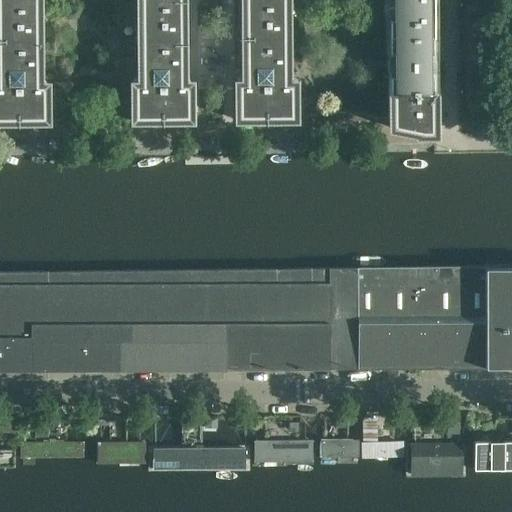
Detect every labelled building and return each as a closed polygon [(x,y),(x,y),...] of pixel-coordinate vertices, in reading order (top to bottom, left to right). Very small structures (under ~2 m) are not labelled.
[(0,0),(0,41),(38,41),(37,0),(0,0)] [(177,8),(176,0),(137,0),(138,41),(182,40),(182,8),(177,8)] [(286,39),(285,0),(241,0),(242,25),(241,25),(241,26),(240,28),(239,30),(239,33),(238,35),(238,37),(238,40),(286,39)] [(387,0),(387,9),(432,9),(431,0),(387,0)] [(432,92),(432,58),(427,58),(427,37),(432,36),(432,9),(387,9),(388,128),(405,131),(406,131),(406,132),(406,133),(407,134),(409,134),(433,134),(432,92)] [(286,82),(286,39),(238,40),(239,42),(239,44),(240,46),(241,48),(242,67),(242,82),(240,82),(235,82),(235,120),(253,120),(254,120),(257,121),(260,122),(263,123),(265,123),(268,122),(270,122),(272,121),(275,120),(276,120),(294,119),(293,82),(286,82)] [(182,82),(182,67),(182,40),(138,41),(138,83),(131,83),(131,121),(149,121),(150,121),(152,122),(155,123),(157,123),(160,124),(164,123),(166,123),(169,122),(171,121),(172,120),(190,120),(189,82),(184,83),(184,82),(182,82)] [(38,83),(38,41),(0,41),(0,121),(5,122),(6,122),(8,123),(11,124),(14,125),(17,125),(19,125),(22,124),(24,123),(27,122),(28,122),(28,121),(46,121),(45,83),(38,83)] [(485,368),(484,269),(484,267),(357,268),(357,285),(357,368),(440,368),(485,368)] [(329,369),(329,285),(357,285),(357,268),(278,269),(278,369),(329,369)] [(278,369),(278,269),(223,270),(224,369),(278,369)] [(511,368),(511,269),(484,269),(485,368),(511,368)] [(0,369),(224,369),(223,270),(0,272),(0,369)] [(357,368),(357,285),(329,285),(329,369),(357,368)] [(511,434),(473,435),(473,469),(511,468),(511,434)] [(254,439),(254,458),(319,457),(319,438),(254,439)] [(22,442),(22,459),(86,458),(86,441),(22,442)] [(147,465),(147,441),(98,441),(98,465),(147,465)] [(323,459),(361,459),(361,441),(323,441),(323,459)] [(405,442),(361,443),(362,460),(405,459),(405,442)] [(408,442),(408,477),(468,477),(468,442),(408,442)] [(150,446),(150,472),(252,472),(252,446),(150,446)] [(0,449),(0,469),(18,469),(18,449),(0,449)]
